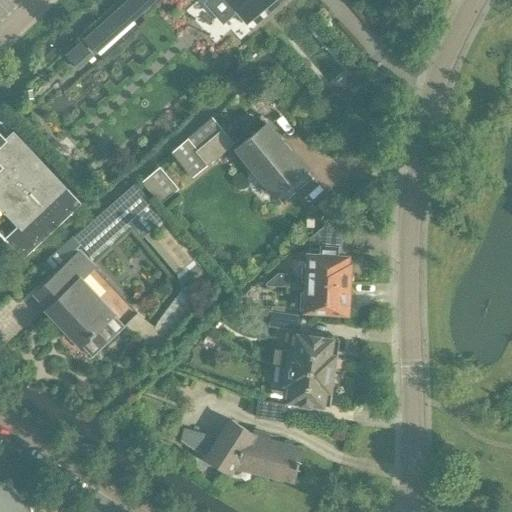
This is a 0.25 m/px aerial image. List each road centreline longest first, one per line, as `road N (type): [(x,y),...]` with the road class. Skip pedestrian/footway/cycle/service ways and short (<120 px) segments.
road 1 (residential): [(404,511),(413,453),(408,239),(417,151),(459,25),(476,0)]
road 2 (residential): [(147,511),(0,416)]
